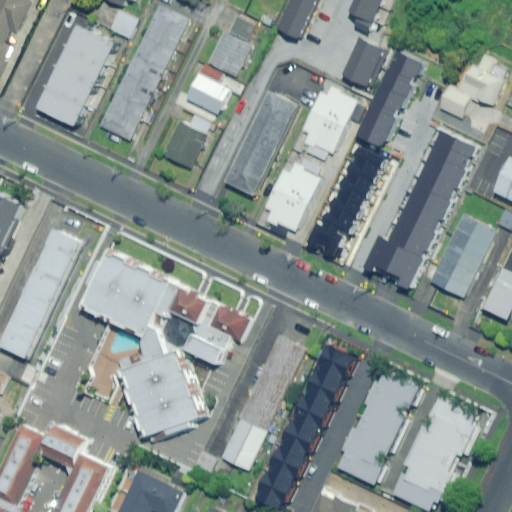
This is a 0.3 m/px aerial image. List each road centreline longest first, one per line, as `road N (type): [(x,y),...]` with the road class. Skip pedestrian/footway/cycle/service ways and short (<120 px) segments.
road 1 (residential): [(511,384),(0,140)]
road 2 (unknown): [(448,354),(387,494)]
